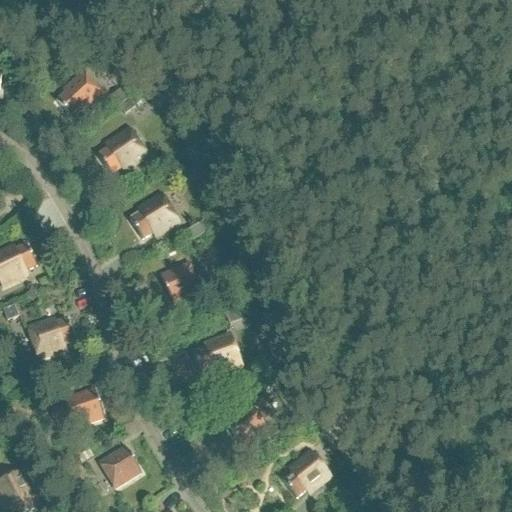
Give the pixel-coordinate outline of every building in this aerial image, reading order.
[(91,110),(104,97),(83,75),(63,93),(66,96),(57,105),(72,122),(88,107),(91,110)] [(129,101),(120,92),(111,101),(119,110),(129,101)] [(125,117),(134,110),(130,103),(120,110),(125,117)] [(132,169),(147,158),(129,133),(107,148),(109,151),(98,159),(111,178),(129,165),(132,169)] [(163,234),(178,225),(162,198),(139,213),(141,216),(130,223),(142,243),(161,231),(163,234)] [(202,225),(184,236),(190,245),(207,235),(202,225)] [(37,269),(27,248),(7,257),(5,254),(0,256),(0,284),(2,290),(27,278),(25,274),(37,269)] [(173,307),(201,294),(189,266),(160,279),(173,307)] [(208,294),(212,304),(225,298),(221,288),(208,294)] [(224,317),(229,327),(242,322),(237,312),(224,317)] [(75,344),(67,322),(47,330),(45,326),(28,332),(39,361),(64,352),(63,348),(75,344)] [(216,377),(241,367),(230,338),(213,345),(215,348),(194,356),(202,378),(214,373),(216,377)] [(75,431),(105,421),(95,392),(65,402),(75,431)] [(241,451),(267,434),(250,408),(224,424),(241,451)] [(282,434),(270,441),(276,449),(287,442),(282,434)] [(115,492),(141,476),(125,450),(99,466),(115,492)] [(82,466),(92,460),(88,453),(78,459),(82,466)] [(316,491),(330,479),(311,455),(290,472),(292,475),(282,483),(296,501),(313,488),(316,491)] [(35,511),(27,493),(30,491),(23,475),(0,485),(0,499),(5,511),(7,511),(10,511),(35,511)]
